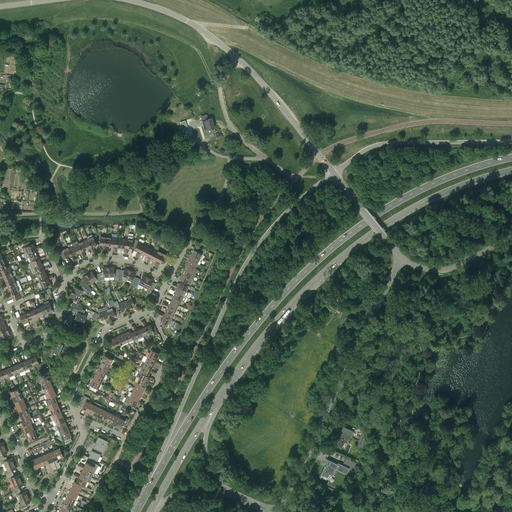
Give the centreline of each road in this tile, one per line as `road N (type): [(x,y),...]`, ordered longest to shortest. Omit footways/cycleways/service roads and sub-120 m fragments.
road 1 (secondary): [(511,156),(420,189),(312,265),(224,365),(148,488)]
road 2 (secondary): [(213,404),(294,301),(373,231),(436,195),(511,169)]
road 3 (secondary): [(333,172),(249,257),(148,488)]
road 4 (tertiary): [(277,511),(401,258)]
road 5 (unclassified): [(318,155),(294,180),(235,132),(220,85),(239,61)]
road 6 (residential): [(151,310),(168,353),(128,432),(124,438),(78,423)]
road 7 (secondary): [(511,141),(384,143),(333,172)]
road 8 (residential): [(78,423),(71,402),(104,332),(151,310)]
road 9 (secondary): [(277,511),(226,488),(210,469),(205,444),(213,404)]
road 10 (tertiary): [(239,61),(188,22),(128,0)]
road 11 (secondary): [(149,511),(213,404)]
road 12 (tertiary): [(318,155),(239,61)]
road 13 (secondary): [(149,511),(195,488),(261,511)]
road 14 (unclassified): [(511,237),(440,270),(401,258)]
